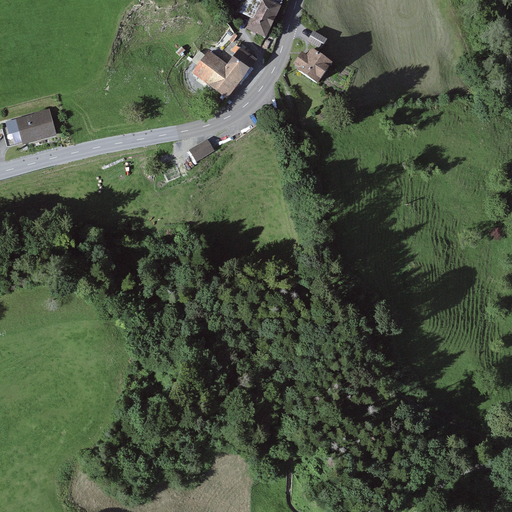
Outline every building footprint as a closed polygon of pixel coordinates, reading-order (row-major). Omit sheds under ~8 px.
[(244,29),(261,38),(280,0),(240,0),(235,13),(248,19),(244,29)] [(314,32),(309,42),(323,50),(329,39),(314,32)] [(299,54),(291,66),(315,82),(328,63),(308,50),(303,57),(299,54)] [(191,73),(225,99),(246,71),(229,59),(224,65),(207,52),(191,73)] [(55,136),(47,109),(0,122),(7,145),(18,142),(19,147),(55,136)] [(186,152),(192,163),(211,152),(205,141),(186,152)]
